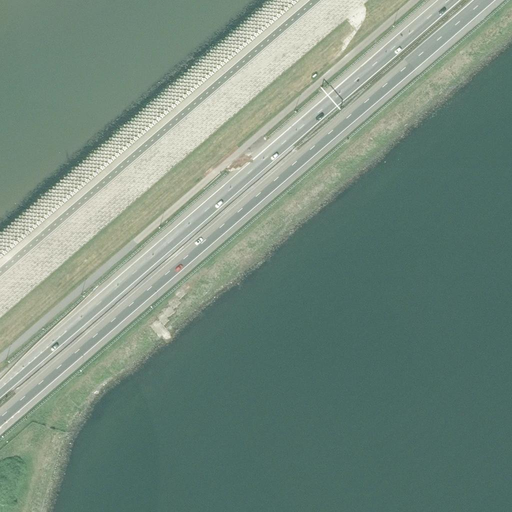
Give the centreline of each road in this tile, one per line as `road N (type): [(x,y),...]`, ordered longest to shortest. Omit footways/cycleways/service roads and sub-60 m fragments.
road 1 (motorway): [(0,415),(484,0)]
road 2 (motorway): [(451,0),(0,389)]
